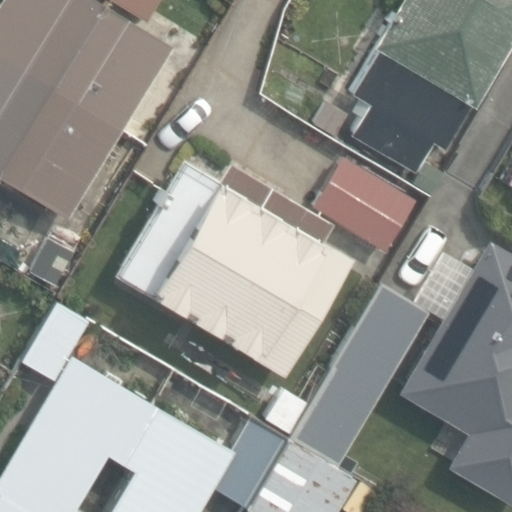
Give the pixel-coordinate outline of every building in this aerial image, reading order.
[(0,0),(0,174),(63,214),(169,42),(99,0),(0,0)] [(116,0),(145,17),(154,0),(116,0)] [(402,170),(422,182),(435,160),(413,146),(422,130),(433,137),(460,92),(465,95),(511,13),(511,0),(382,0),(337,78),(357,89),(339,120),(408,160),(402,170)] [(342,102),(320,90),(307,112),(328,125),(342,102)] [(307,197),(380,241),(411,191),(337,146),(307,197)] [(116,269),(282,368),(350,254),(319,235),(329,217),(228,157),(218,175),(184,155),(116,269)] [(24,263),(48,276),(65,246),(41,232),(24,263)] [(445,463),(511,501),(511,251),(486,236),(472,262),(441,244),(410,297),(438,313),(394,389),(464,430),(445,463)] [(281,429),(326,454),(330,448),(338,452),(422,308),(397,293),(401,287),(374,271),(282,427),(281,429)] [(14,351),(46,369),(80,311),(48,292),(14,351)] [(238,500),(281,429),(242,406),(222,440),(64,347),(0,455),(0,511),(183,511),(203,480),(236,499),(238,500)] [(275,372),(254,406),(280,422),(301,387),(275,372)] [(326,454),(281,429),(238,500),(259,511),(324,511),(350,468),(326,454)] [(354,468),(384,485),(397,461),(368,444),(354,468)] [(352,474),(334,504),(346,511),(355,511),(371,485),(352,474)]
